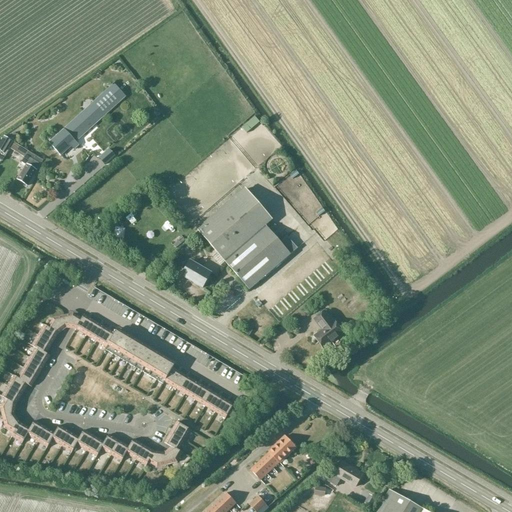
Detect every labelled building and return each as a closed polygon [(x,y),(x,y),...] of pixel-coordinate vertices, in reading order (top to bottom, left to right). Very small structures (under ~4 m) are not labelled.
[(114,84),(49,143),(61,156),(71,147),(74,150),(79,145),(76,142),(126,97),(114,84)] [(6,150),(12,141),(3,136),(0,141),(0,151),(4,154),(6,150)] [(109,149),(98,158),(105,166),(116,157),(109,149)] [(21,163),(25,165),(17,180),(28,186),(33,177),(43,160),(28,152),(21,163)] [(204,225),(197,231),(199,233),(249,291),(291,255),(297,249),(287,238),(281,243),(266,227),(273,220),(246,189),(204,225)] [(190,260),(182,275),(203,287),(211,273),(190,260)] [(115,334),(84,315),(82,319),(78,316),(78,313),(76,312),(71,311),(68,312),(68,315),(63,316),(52,319),(51,322),(47,327),(44,325),(32,346),(35,348),(18,378),(15,375),(2,398),(5,399),(0,407),(0,408),(5,429),(12,433),(11,437),(22,443),(27,436),(47,448),(52,441),(72,453),(76,445),(97,457),(101,450),(121,462),(126,455),(146,466),(148,463),(157,468),(178,463),(183,453),(179,451),(191,431),(177,422),(164,444),(170,448),(163,453),(155,451),(134,439),(129,446),(109,434),(104,442),(84,430),(79,437),(59,425),(54,432),(34,421),(28,427),(20,422),(15,415),(17,405),(28,385),(31,388),(50,356),(47,354),(59,333),(66,328),(70,329),(76,330),(106,348),(105,350),(163,385),(164,382),(225,419),(234,404),(173,368),(175,364),(117,329),(115,334)] [(334,320),(333,321),(325,311),(314,320),(322,330),(316,335),(325,347),(344,333),(334,320)] [(285,436),(268,452),(268,453),(250,470),(261,481),(280,464),(296,449),(285,436)] [(363,474),(342,463),(335,475),(332,474),(327,482),(336,487),(341,480),(355,488),(363,474)] [(316,487),(315,495),(322,496),(323,488),(316,487)] [(421,511),(423,509),(389,490),(376,511),(421,511)] [(226,493),(205,511),(228,511),(236,504),(226,493)] [(258,511),(266,505),(258,496),(249,505),(255,511),(258,511)]
